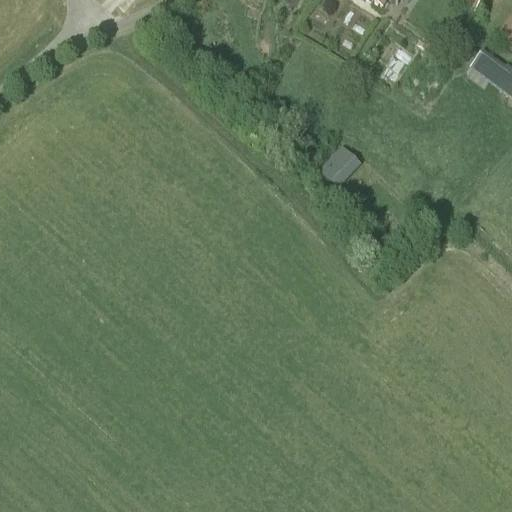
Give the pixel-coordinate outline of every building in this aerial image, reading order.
[(363,0),(381,11),(387,0),(363,0)] [(453,0),(474,14),(484,0),(453,0)] [(511,14),(493,41),(511,55),(511,14)] [(474,54),(465,66),(466,79),(483,92),(488,86),(511,103),(511,71),(506,67),(505,70),(482,53),(479,58),(474,54)] [(335,192),(361,167),(343,148),(317,173),(335,192)]
